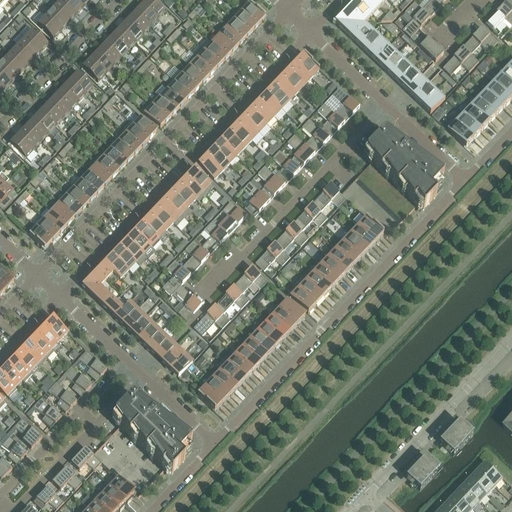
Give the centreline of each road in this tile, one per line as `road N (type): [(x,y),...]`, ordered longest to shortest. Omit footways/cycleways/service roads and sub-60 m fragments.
road 1 (residential): [(462,177),(212,444)]
road 2 (residential): [(60,296),(312,35)]
road 3 (residential): [(286,10),(38,274)]
road 4 (residential): [(203,296),(387,106)]
road 5 (residential): [(365,495),(511,342)]
road 6 (residential): [(142,376),(14,511)]
road 7 (residential): [(127,361),(0,495)]
road 8 (residential): [(0,126),(120,0)]
